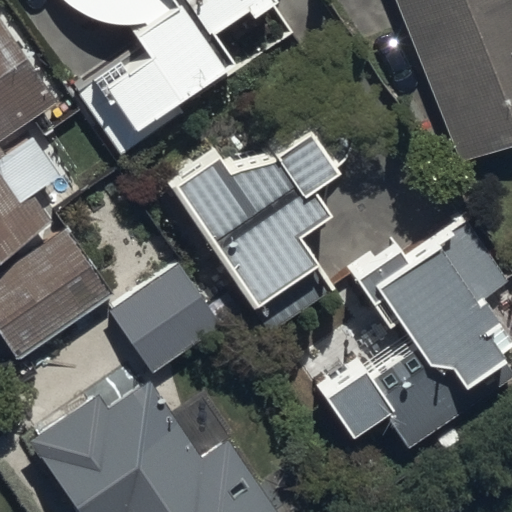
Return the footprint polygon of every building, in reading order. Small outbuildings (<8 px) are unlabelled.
[(170,94),(226,55),(206,24),(242,2),(247,10),(262,0),(65,0),(66,1),(69,2),(71,4),(73,5),(75,7),(78,8),(80,9),(82,10),(85,11),(87,12),(90,13),(92,14),(95,15),(98,15),(100,16),(103,17),(105,17),(108,18),(111,18),(113,18),(116,18),(118,19),(121,19),(134,38),(68,83),(114,150),(178,106),(170,94)] [(511,0),(388,0),(453,161),(511,136),(511,0)] [(0,250),(47,220),(0,149),(0,129),(48,97),(0,25),(0,250)] [(211,150),(168,180),(245,300),(256,293),(275,322),(331,287),(296,233),(328,212),(309,182),(333,166),(306,124),(265,150),(221,164),(211,150)] [(465,215),(404,255),(395,242),(349,273),(381,322),(393,314),(410,339),(363,371),(354,357),(316,382),(347,429),(376,410),(402,448),(511,375),(511,365),(482,320),(493,313),(480,293),(505,276),(465,215)] [(0,268),(0,336),(13,356),(107,295),(62,227),(0,268)] [(111,305),(152,366),(216,324),(176,263),(111,305)] [(23,431),(37,452),(76,511),(276,511),(227,437),(198,456),(147,379),(107,406),(93,385),(23,431)]
